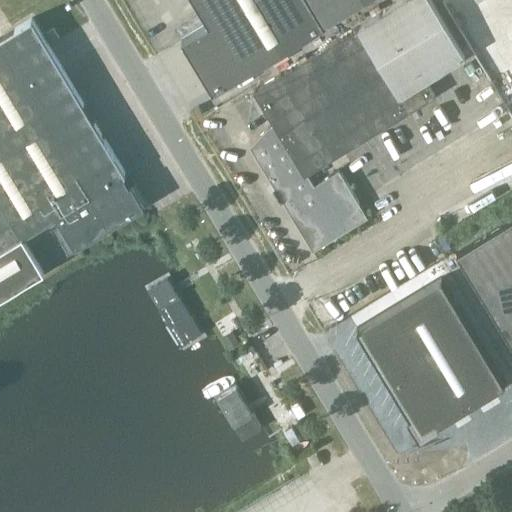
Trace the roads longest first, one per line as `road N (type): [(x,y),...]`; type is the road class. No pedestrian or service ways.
road 1 (unclassified): [(400,511),(91,0)]
road 2 (unknown): [(276,306),(398,219),(400,152),(356,76)]
